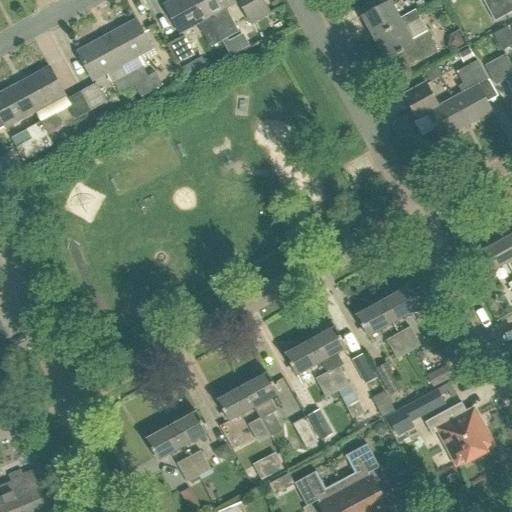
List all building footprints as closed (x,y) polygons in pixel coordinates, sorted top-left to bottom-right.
[(199,0),(174,0),(164,6),(179,34),(197,24),(210,48),(222,41),(199,0)] [(238,0),(199,0),(222,41),(239,32),(226,9),(239,2),(238,0)] [(262,0),(242,0),(239,2),(252,26),(271,15),(262,0)] [(511,0),(486,0),(482,2),(494,22),(511,12),(511,0)] [(403,24),(404,27),(420,19),(416,10),(400,19),(390,1),(362,17),(374,39),(403,24)] [(137,20),(109,36),(124,64),(152,49),(137,20)] [(403,24),(374,39),(387,62),(402,53),(410,69),(440,53),(429,31),(412,41),(404,27),(403,24)] [(511,45),(511,33),(509,29),(495,36),(502,51),(511,45)] [(109,36),(77,53),(92,81),(124,64),(109,36)] [(184,37),(168,45),(178,64),(194,56),(184,37)] [(232,40),(224,45),(230,57),(239,52),(232,40)] [(458,54),(463,63),(474,57),(469,48),(458,54)] [(505,81),(511,92),(511,65),(506,54),(485,66),(496,86),(505,81)] [(453,99),(467,126),(493,112),(479,86),(488,81),(477,61),(457,72),(467,91),(453,99)] [(191,63),(181,69),(188,81),(198,75),(191,63)] [(47,130),(52,141),(69,132),(62,121),(74,115),(80,126),(96,117),(86,98),(73,105),(55,73),(24,90),(40,120),(41,119),(47,130)] [(97,83),(82,92),(92,111),(107,102),(97,83)] [(428,114),(442,140),(467,126),(453,99),(439,107),(426,83),(404,95),(418,120),(428,114)] [(11,136),(40,120),(24,90),(0,103),(0,138),(9,133),(11,136)] [(21,155),(29,169),(59,153),(52,141),(47,130),(25,141),(30,150),(21,155)] [(511,280),(508,283),(511,290),(511,242),(509,237),(483,251),(494,270),(507,263),(511,272),(511,280)] [(381,302),(393,323),(418,310),(406,289),(381,302)] [(356,316),(368,337),(393,323),(381,302),(356,316)] [(410,326),(398,332),(408,351),(420,344),(410,326)] [(310,341),(322,362),(347,349),(335,327),(310,341)] [(386,339),(396,357),(408,351),(398,332),(386,339)] [(285,355),(297,376),(322,362),(310,341),(285,355)] [(366,384),(377,378),(364,353),(353,359),(366,384)] [(376,369),(390,395),(401,389),(388,363),(376,369)] [(340,365),(328,371),(338,389),(349,383),(340,365)] [(338,389),(328,371),(317,377),(326,395),(338,389)] [(268,373),(242,387),(254,408),(260,419),(270,438),(282,431),(273,413),(277,411),(270,399),(279,395),(268,373)] [(254,408),(242,387),(218,401),(229,422),(254,408)] [(403,408),(411,422),(445,405),(437,390),(403,408)] [(465,460),(467,465),(487,454),(484,450),(492,446),(473,411),(468,414),(461,403),(425,423),(432,436),(440,431),(458,464),(465,460)] [(335,433),(320,409),(307,416),(322,441),(335,433)] [(172,426),(183,447),(208,433),(197,412),(172,426)] [(304,418),(293,424),(306,447),(317,441),(304,418)] [(260,419),(248,425),(259,444),(270,438),(260,419)] [(147,440),(158,461),(183,447),(172,426),(147,440)] [(234,434),(242,454),(251,450),(244,430),(234,434)] [(340,481),(356,511),(379,511),(387,508),(369,474),(379,468),(367,445),(345,456),(355,474),(340,481)] [(200,450),(188,456),(198,475),(210,469),(200,450)] [(188,456),(176,463),(187,482),(198,475),(188,456)] [(11,483),(0,487),(0,492),(8,511),(51,511),(42,490),(31,495),(21,471),(8,476),(11,483)] [(318,502),(323,511),(356,511),(340,481),(325,489),(316,472),(295,484),(307,507),(318,502)] [(274,495),(285,490),(279,480),(269,485),(274,495)] [(189,487),(180,491),(190,509),(198,505),(189,487)] [(225,509),(226,511),(251,511),(245,499),(225,509)]
